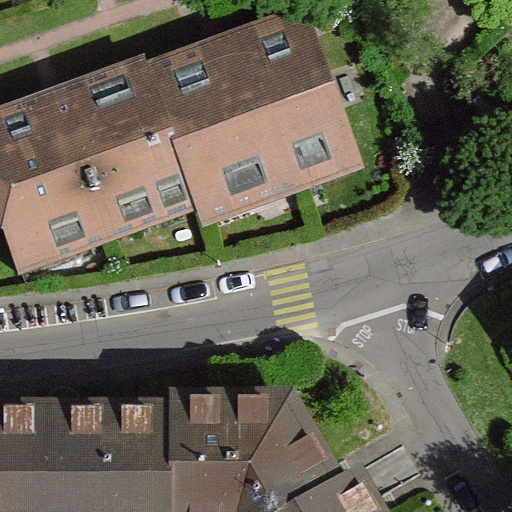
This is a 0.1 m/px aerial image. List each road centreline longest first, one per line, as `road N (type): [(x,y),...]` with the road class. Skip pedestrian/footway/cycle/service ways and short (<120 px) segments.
road 1 (residential): [(0,352),(192,325),(376,281)]
road 2 (residential): [(501,511),(376,281)]
road 3 (residential): [(376,281),(511,231)]
